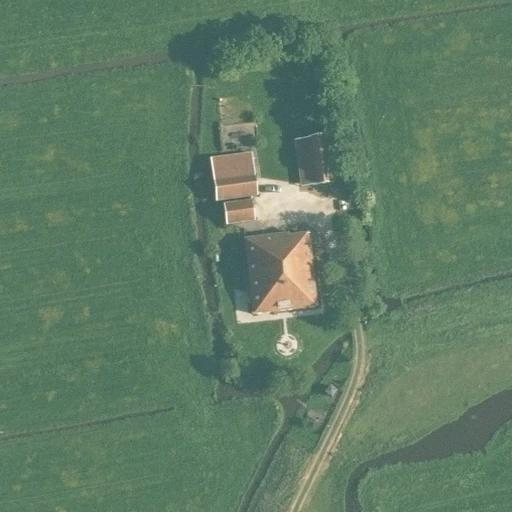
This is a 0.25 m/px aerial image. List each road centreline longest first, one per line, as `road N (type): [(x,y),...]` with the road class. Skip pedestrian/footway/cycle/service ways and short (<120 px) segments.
road 1 (track): [(511,329),(424,354),(348,394),(358,341),(339,255)]
road 2 (unclassified): [(348,394),(294,511)]
